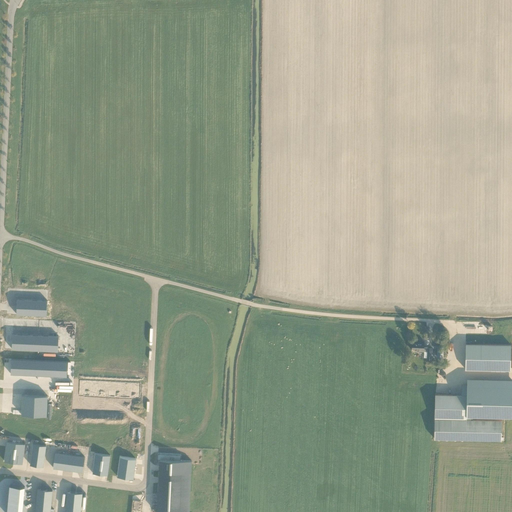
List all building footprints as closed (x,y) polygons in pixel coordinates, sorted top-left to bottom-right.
[(14,271),(13,286),(43,288),(44,273),(14,271)] [(44,273),(43,288),(73,289),(74,274),(44,273)] [(82,305),(122,306),(123,286),(83,285),(82,305)] [(47,300),(17,298),(17,313),(47,315),(47,300)] [(195,321),(195,312),(170,310),(170,319),(195,321)] [(492,323),(466,322),(466,331),(492,332),(492,323)] [(23,334),(13,333),(12,348),(22,349),(23,334)] [(33,334),(23,334),(22,349),(32,349),(33,334)] [(38,334),(37,349),(53,350),(54,335),(38,334)] [(413,340),(412,350),(424,350),(424,357),(427,357),(427,358),(431,359),(432,351),(432,348),(432,347),(424,346),(424,340),(413,340)] [(510,369),(511,344),(466,343),(465,369),(510,369)] [(90,370),(91,355),(80,354),(79,369),(90,370)] [(110,371),(111,356),(101,355),(100,370),(110,371)] [(140,372),(141,357),(126,357),(125,372),(140,372)] [(12,358),(11,373),(67,376),(68,361),(12,358)] [(445,381),(446,371),(437,370),(436,379),(440,380),(440,383),(442,384),(442,381),(445,381)] [(435,438),(501,439),(502,419),(467,418),(467,414),(511,414),(511,377),(468,377),(468,393),(435,393),(435,438)] [(90,395),(90,380),(80,379),(79,394),(90,395)] [(105,396),(105,381),(95,380),(95,395),(105,396)] [(115,396),(116,381),(105,381),(105,396),(115,396)] [(125,397),(126,382),(116,381),(115,396),(125,397)] [(140,397),(141,382),(126,382),(125,397),(140,397)] [(23,394),(22,414),(47,415),(48,395),(23,394)] [(97,443),(99,428),(78,425),(76,440),(97,443)] [(107,444),(109,429),(99,428),(97,443),(107,444)] [(126,447),(128,432),(118,431),(116,445),(126,447)] [(136,448),(138,433),(128,432),(126,447),(136,448)] [(7,441),(5,461),(23,463),(25,443),(7,441)] [(46,445),(33,443),(30,464),(43,466),(46,445)] [(85,456),(55,452),(53,467),(83,471),(85,456)] [(110,454),(95,452),(93,472),(108,474),(110,454)] [(189,511),(192,460),(181,460),(181,453),(158,452),(158,459),(160,459),(157,511),(189,511)] [(118,476),(134,478),(136,458),(120,456),(118,476)] [(25,487),(10,485),(9,495),(24,497),(25,487)] [(50,511),(53,490),(52,489),(52,490),(47,490),(47,489),(45,489),(41,489),(41,488),(38,488),(36,509),(35,511),(50,511)] [(67,494),(63,511),(78,511),(82,497),(67,494)]
